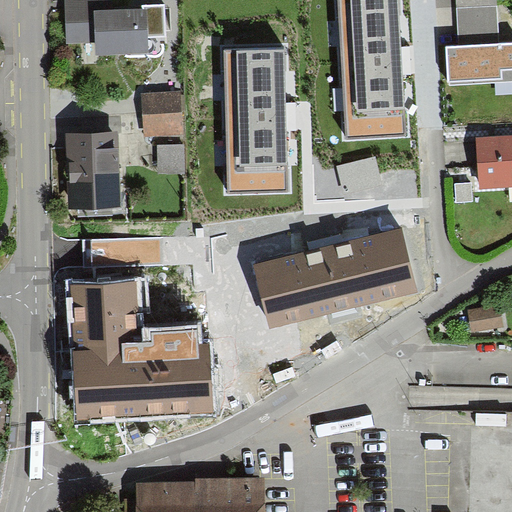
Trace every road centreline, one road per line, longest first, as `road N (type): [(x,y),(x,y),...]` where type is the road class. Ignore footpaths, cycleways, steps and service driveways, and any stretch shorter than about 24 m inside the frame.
road 1 (residential): [(511,257),(214,442),(107,473),(33,477)]
road 2 (tertiary): [(37,295),(30,0)]
road 3 (tertiary): [(33,477),(37,295)]
